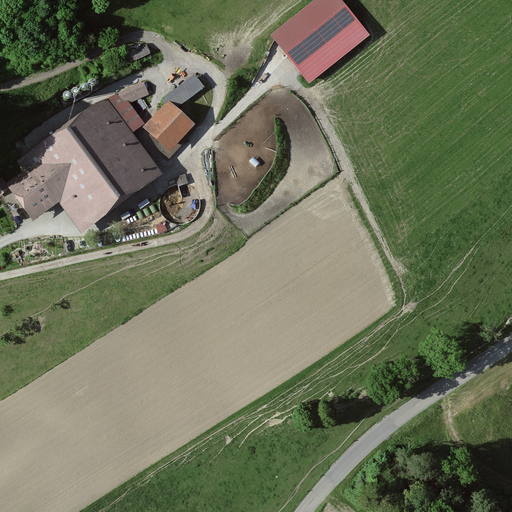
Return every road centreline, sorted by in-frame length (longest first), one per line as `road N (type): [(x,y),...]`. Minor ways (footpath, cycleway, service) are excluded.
road 1 (residential): [(0,275),(193,228),(206,213),(206,128)]
road 2 (tertiary): [(303,511),(374,436),(511,342)]
